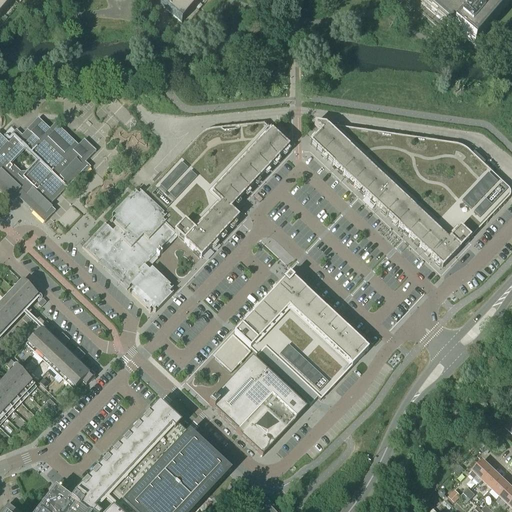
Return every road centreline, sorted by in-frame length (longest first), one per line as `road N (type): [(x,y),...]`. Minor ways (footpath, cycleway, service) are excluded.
road 1 (residential): [(395,344),(356,395),(269,473),(137,358)]
road 2 (residential): [(439,297),(300,166),(257,213),(263,225)]
road 3 (residential): [(123,344),(127,316),(39,232),(19,231),(1,251)]
road 4 (tertiary): [(347,511),(398,424),(451,356)]
road 5 (residential): [(137,358),(263,225)]
road 6 (residential): [(0,469),(54,449),(137,358)]
road 7 (residential): [(263,225),(395,344)]
road 8 (residential): [(123,344),(97,344),(1,251)]
